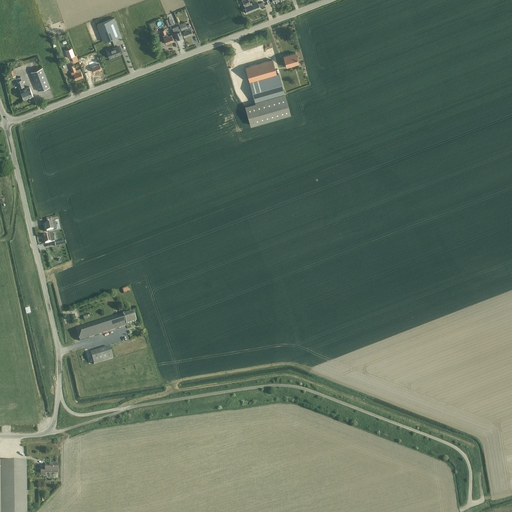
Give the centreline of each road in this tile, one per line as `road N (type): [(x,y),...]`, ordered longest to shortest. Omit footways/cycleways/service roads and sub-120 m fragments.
road 1 (unclassified): [(133,406),(281,384),(309,390),(460,451),(469,503)]
road 2 (unclassified): [(326,0),(7,123)]
road 3 (unclassified): [(59,393),(59,352),(7,123)]
